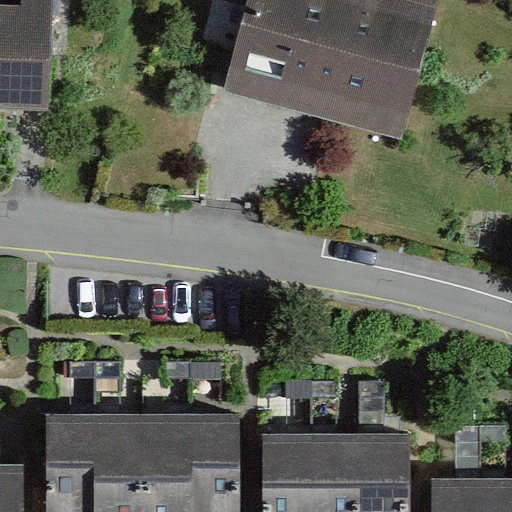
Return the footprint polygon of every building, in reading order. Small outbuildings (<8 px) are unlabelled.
[(439,9),(407,0),(218,0),(202,56),(229,63),(220,95),(398,147),(439,9)] [(15,17),(0,16),(0,122),(43,125),(50,8),(16,6),(15,17)] [(234,511),(233,422),(39,425),(39,511),(234,511)] [(406,511),(407,445),(259,443),(258,511),(406,511)] [(19,511),(20,480),(0,480),(0,511),(19,511)] [(511,511),(511,486),(427,489),(427,511),(511,511)]
